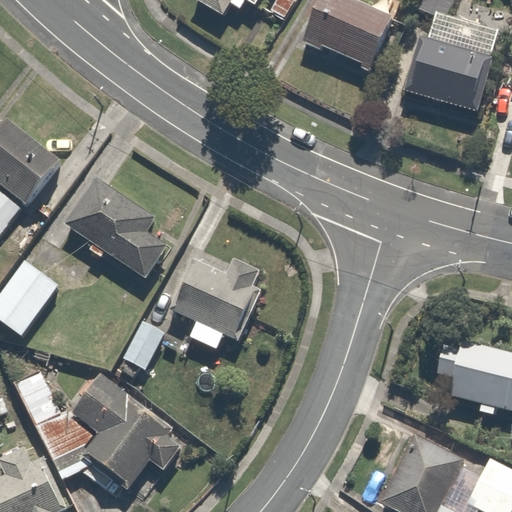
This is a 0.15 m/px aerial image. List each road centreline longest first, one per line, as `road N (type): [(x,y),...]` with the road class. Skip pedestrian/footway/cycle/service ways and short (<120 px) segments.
road 1 (residential): [(392,210),(251,147),(122,61),(52,0)]
road 2 (residential): [(392,210),(324,411),(259,511)]
road 3 (residential): [(511,243),(392,210)]
